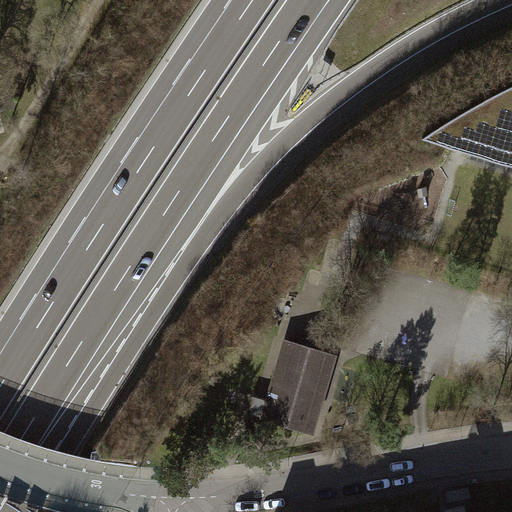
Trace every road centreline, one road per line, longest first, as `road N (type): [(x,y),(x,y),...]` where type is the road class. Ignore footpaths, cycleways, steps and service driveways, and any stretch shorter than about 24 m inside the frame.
road 1 (motorway): [(0,507),(88,405),(217,219),(271,156),(368,73),(500,0)]
road 2 (motorway): [(0,491),(319,0)]
road 3 (motorway): [(243,0),(0,372)]
road 4 (residential): [(174,497),(259,492),(511,452)]
road 5 (residential): [(0,461),(123,494),(174,497)]
